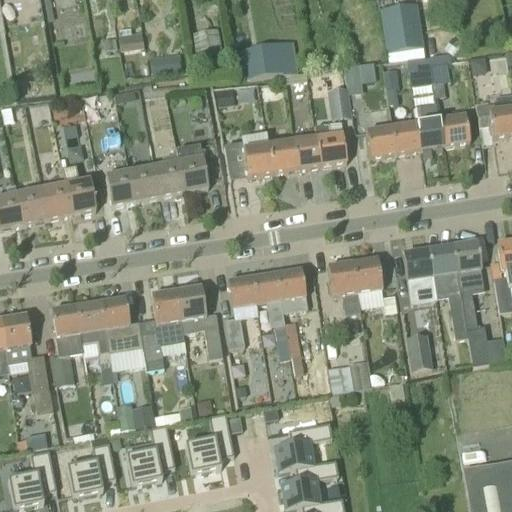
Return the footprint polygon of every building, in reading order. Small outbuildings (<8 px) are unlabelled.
[(387,58),(422,52),(415,9),(380,15),(387,58)] [(191,38),(196,76),(223,72),(217,34),(191,38)] [(120,37),(121,52),(144,51),(143,36),(120,37)] [(242,84),(279,79),(275,49),(238,54),(242,84)] [(153,75),(182,73),(181,57),(152,59),(153,75)] [(477,91),(503,90),(502,60),(476,61),(477,91)] [(433,88),(430,70),(428,61),(407,64),(411,92),(433,88)] [(433,88),(435,102),(444,100),(442,87),(450,86),(447,67),(430,70),(433,88)] [(370,68),(355,70),(358,87),(373,85),(370,68)] [(382,76),(385,95),(387,110),(398,108),(395,93),(398,93),(395,74),(382,76)] [(304,78),(290,79),(291,87),(305,86),(304,78)] [(327,98),(332,126),(349,123),(345,95),(327,98)] [(511,114),(488,118),(487,109),(475,111),(481,147),(511,141),(511,114)] [(465,122),(438,126),(443,153),(469,148),(465,122)] [(438,126),(415,129),(419,156),(443,153),(438,126)] [(415,129),(391,133),(396,160),(419,156),(415,129)] [(313,133),(315,145),(320,172),(346,168),(342,141),(330,143),(328,130),(313,133)] [(365,137),(369,164),(396,160),(391,133),(365,137)] [(315,145),(292,149),(296,176),(320,172),(315,145)] [(292,149),(268,152),(272,179),(296,176),(292,149)] [(174,156),(177,169),(183,199),(207,194),(199,151),(174,156)] [(242,157),(243,164),(246,184),(272,179),(268,152),(242,157)] [(177,169),(153,173),(159,203),(183,199),(177,169)] [(61,175),(64,191),(70,221),(95,216),(89,186),(78,188),(75,173),(61,175)] [(153,173),(129,178),(135,208),(159,203),(153,173)] [(110,213),(135,208),(129,178),(104,183),(110,213)] [(46,226),(70,221),(64,191),(40,196),(46,226)] [(16,201),(22,230),(46,226),(40,196),(16,201)] [(0,234),(22,230),(16,201),(0,203),(0,234)] [(505,276),(506,283),(493,285),(499,319),(511,316),(511,315),(509,294),(511,293),(511,247),(496,250),(500,277),(505,276)] [(459,295),(460,295),(483,291),(480,274),(481,274),(477,248),(452,252),(459,295)] [(428,256),(434,299),(459,295),(452,252),(447,253),(428,256)] [(434,299),(428,256),(403,260),(410,309),(436,305),(434,299)] [(377,264),(351,268),(357,298),(381,294),(377,264)] [(360,318),(357,298),(351,268),(326,272),(331,302),(341,301),(344,320),(360,318)] [(300,276),(276,280),(280,306),(305,302),(300,276)] [(284,329),(280,306),(276,280),(252,284),(256,310),(265,309),(269,333),(274,333),(278,364),(289,362),(284,329)] [(226,288),(230,308),(231,314),(256,310),(252,284),(226,288)] [(201,292),(175,296),(182,339),(198,336),(196,324),(205,323),(201,292)] [(175,296),(150,300),(156,337),(140,339),(142,353),(146,377),(163,374),(159,350),(183,346),(182,339),(175,296)] [(125,305),(100,309),(108,358),(142,353),(140,339),(138,327),(128,329),(125,305)] [(112,387),(108,358),(100,309),(75,312),(82,357),(83,361),(97,359),(102,389),(112,387)] [(477,333),(473,311),(462,313),(467,344),(471,371),(480,370),(505,366),(501,344),(485,347),(483,332),(477,333)] [(50,316),(58,361),(82,357),(75,312),(50,316)] [(455,346),(467,344),(462,313),(462,312),(450,314),(455,346)] [(0,324),(0,326),(6,370),(25,367),(24,364),(32,363),(30,351),(25,321),(0,324)] [(238,323),(223,325),(228,354),(243,352),(238,323)] [(284,329),(289,362),(299,361),(294,328),(284,329)] [(221,362),(217,333),(203,336),(208,364),(221,362)] [(426,342),(406,346),(411,377),(431,374),(426,342)] [(25,367),(25,368),(31,400),(33,400),(36,420),(52,418),(42,361),(32,363),(24,364),(25,367)] [(349,368),(349,371),(352,394),(370,391),(367,366),(349,368)] [(331,397),(352,394),(349,371),(328,374),(331,397)] [(224,420),(207,423),(212,444),(184,450),(190,480),(220,474),(218,465),(233,462),(224,420)] [(226,425),(228,439),(241,436),(238,423),(226,425)] [(278,479),(294,476),(294,475),(312,472),(312,471),(308,449),(331,445),(328,430),(287,437),(289,449),(273,452),(278,479)] [(165,431),(149,435),(151,448),(123,454),(131,492),(161,486),(159,476),(174,474),(165,431)] [(45,438),(25,441),(27,454),(47,451),(45,438)] [(66,473),(72,503),(102,497),(100,488),(115,485),(108,450),(91,453),(94,468),(66,473)] [(41,500),(55,497),(48,457),(29,461),(32,480),(7,485),(11,511),(26,511),(43,509),(41,500)] [(335,467),(312,471),(312,472),(294,475),(294,476),(296,487),(280,490),(283,511),(304,511),(319,510),(318,509),(315,486),(337,483),(335,467)] [(511,511),(511,467),(460,477),(466,511),(511,511)]
